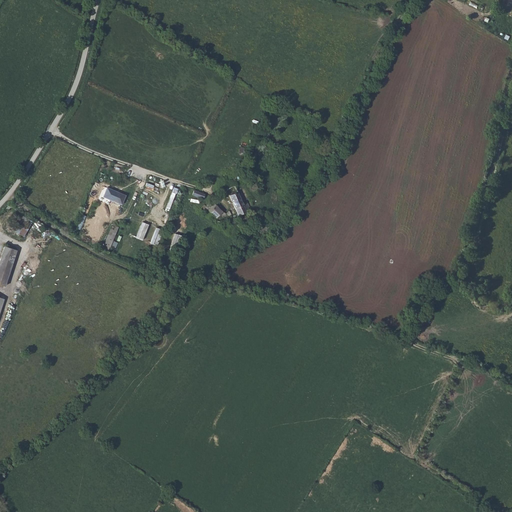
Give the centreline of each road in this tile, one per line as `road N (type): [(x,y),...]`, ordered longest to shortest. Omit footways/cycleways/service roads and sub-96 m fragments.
road 1 (track): [(9,195),(121,265),(228,285),(399,337)]
road 2 (track): [(511,98),(458,274),(399,337)]
road 3 (unclassified): [(0,204),(68,100),(98,0)]
road 4 (track): [(50,131),(106,159),(223,197)]
road 5 (track): [(399,337),(511,384)]
